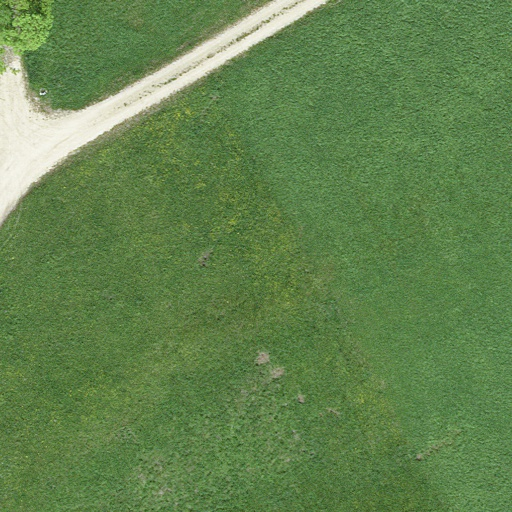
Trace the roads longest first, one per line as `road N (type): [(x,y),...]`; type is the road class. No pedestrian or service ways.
road 1 (track): [(297,0),(81,134),(10,152)]
road 2 (track): [(10,152),(14,0)]
